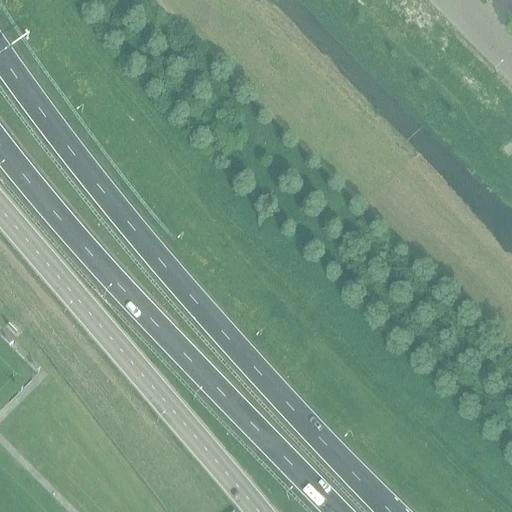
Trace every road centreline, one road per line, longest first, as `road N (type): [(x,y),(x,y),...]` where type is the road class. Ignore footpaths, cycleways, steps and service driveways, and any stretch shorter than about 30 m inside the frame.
road 1 (trunk): [(387,511),(135,233),(0,54)]
road 2 (trunk): [(0,147),(131,299),(336,511)]
road 3 (tertiary): [(255,511),(0,205)]
